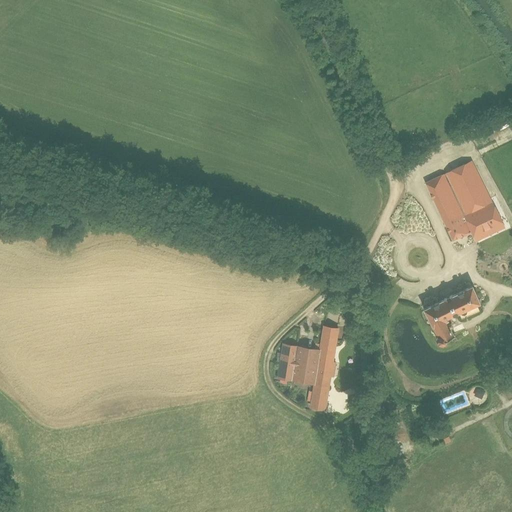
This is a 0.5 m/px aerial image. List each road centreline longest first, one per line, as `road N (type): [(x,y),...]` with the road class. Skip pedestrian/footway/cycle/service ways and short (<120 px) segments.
road 1 (track): [(358,266),(284,327),(265,371),(273,392),(334,433),(372,511)]
road 2 (track): [(308,0),(395,184),(358,266)]
